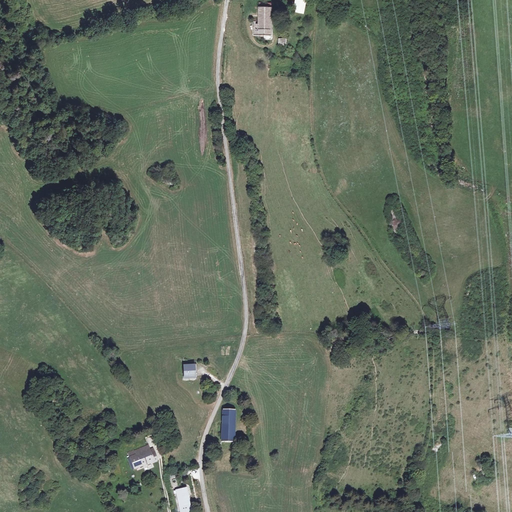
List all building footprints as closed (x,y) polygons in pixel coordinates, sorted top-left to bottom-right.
[(305,16),(308,0),(295,0),(292,13),(305,16)] [(264,40),(272,40),(273,8),(259,8),(259,24),(256,24),(256,22),(253,22),(253,35),(264,35),(264,40)] [(185,378),(195,377),(195,367),(184,368),(185,378)] [(220,410),(221,442),(234,442),(233,409),(220,410)] [(128,455),(133,465),(155,456),(153,452),(150,453),(147,444),(140,446),(141,450),(128,455)] [(179,506),(189,505),(187,491),(177,492),(179,506)]
